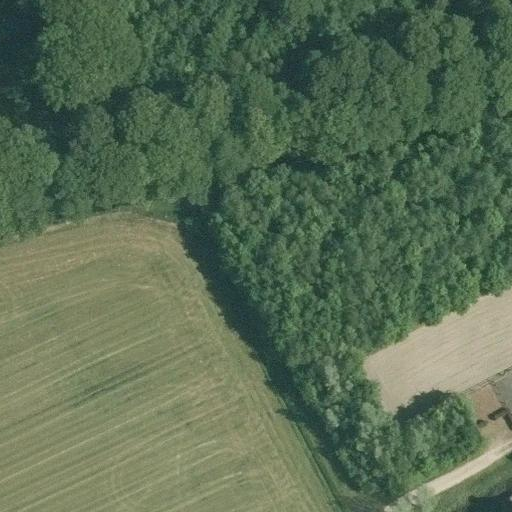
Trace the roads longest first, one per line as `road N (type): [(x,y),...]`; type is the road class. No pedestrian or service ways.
road 1 (track): [(123,173),(465,87),(511,68)]
road 2 (track): [(62,0),(123,173),(0,201)]
road 3 (track): [(394,511),(511,445)]
